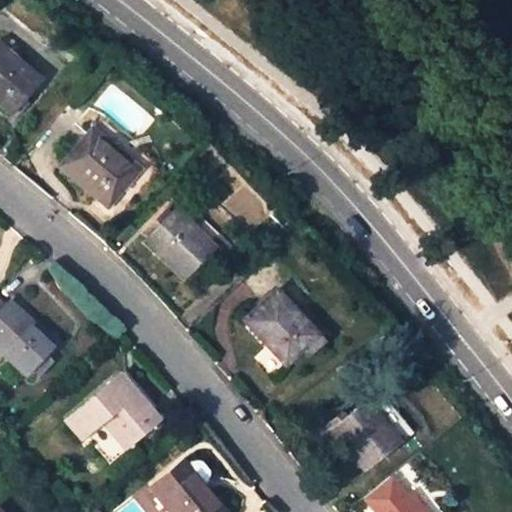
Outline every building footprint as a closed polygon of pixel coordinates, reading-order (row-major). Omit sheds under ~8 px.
[(39,78),(0,45),(0,100),(12,110),(39,78)] [(136,165),(88,122),(55,161),(101,204),(136,165)] [(177,197),(172,202),(152,223),(137,238),(176,276),(210,241),(217,247),(232,232),(222,223),(213,232),(177,197)] [(152,223),(172,202),(167,198),(147,218),(152,223)] [(308,331),(290,312),(266,287),(235,316),(278,361),(292,347),(308,331)] [(0,352),(23,374),(51,342),(3,298),(0,301),(0,352)] [(299,303),(290,312),(308,331),(292,347),(298,354),(324,329),(299,303)] [(118,366),(112,371),(151,416),(156,412),(118,366)] [(74,434),(79,431),(96,417),(118,443),(151,416),(112,371),(58,415),(74,434)] [(390,437),(356,396),(324,422),(358,463),(377,448),(387,461),(400,450),(393,442),(390,437)] [(96,417),(79,431),(101,457),(118,443),(96,417)] [(217,511),(174,459),(146,482),(169,511),(217,511)] [(419,511),(401,487),(368,511),(419,511)]
